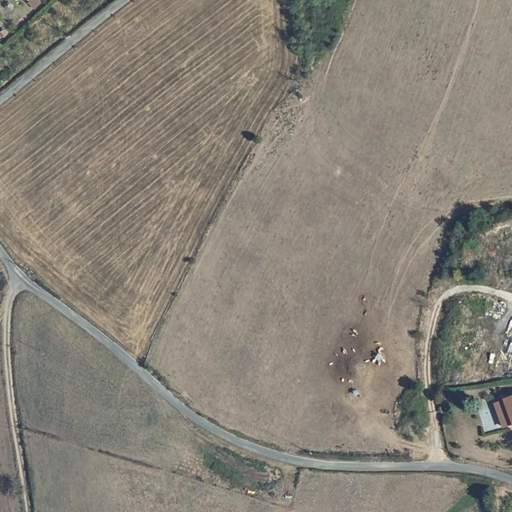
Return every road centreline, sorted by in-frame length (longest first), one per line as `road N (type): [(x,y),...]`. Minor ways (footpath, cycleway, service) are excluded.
road 1 (unclassified): [(0,254),(19,279),(223,437),(309,467),(425,468),(511,483)]
road 2 (unclassified): [(0,96),(128,0)]
road 3 (unknown): [(436,469),(431,345)]
